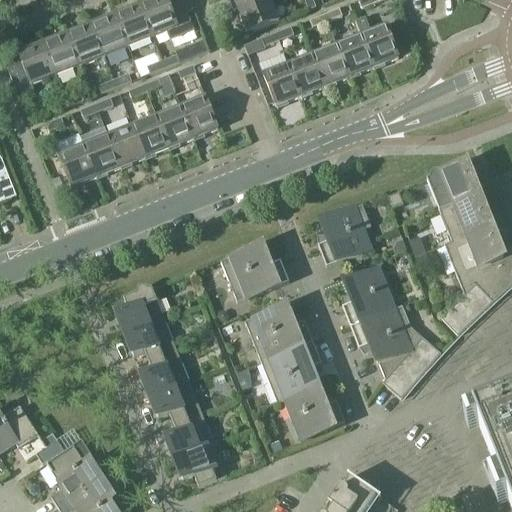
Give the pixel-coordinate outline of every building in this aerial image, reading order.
[(166,0),(160,0),(141,8),(153,40),(167,34),(171,43),(195,33),(188,15),(193,13),(188,0),(171,0),(167,2),(166,0)] [(228,0),(234,13),(238,11),(266,0),(228,0)] [(269,0),(266,0),(238,11),(248,36),(279,24),(269,0)] [(316,9),(312,0),(303,0),(309,12),(316,9)] [(377,4),(375,0),(366,0),(359,3),(362,10),(377,4)] [(117,17),(116,17),(129,49),(153,40),(141,8),(117,17)] [(340,10),(325,16),(328,24),(343,18),(340,10)] [(313,30),(328,24),(325,16),(310,22),(313,30)] [(93,27),(92,27),(105,59),(129,49),(116,17),(93,27)] [(366,20),(356,24),(362,39),(362,38),(374,70),(399,60),(387,29),(372,35),(366,20)] [(69,36),(68,37),(81,68),(105,59),(92,27),(69,36)] [(291,30),(277,36),(279,43),(294,37),(291,30)] [(277,36),(262,41),(265,49),(279,43),(277,36)] [(44,46),(57,78),(81,68),(68,37),(44,46)] [(362,39),(337,48),(350,80),(374,70),(362,38),(362,39)] [(22,65),(8,70),(19,98),(34,92),(32,88),(57,78),(44,46),(19,56),(22,65)] [(337,48),(313,58),(326,89),(350,80),(337,48)] [(178,58),(163,64),(166,71),(181,65),(178,58)] [(313,58),(289,67),(302,99),(326,89),(313,58)] [(166,71),(163,64),(149,69),(152,77),(166,71)] [(289,67),(264,77),(276,109),(302,99),(289,67)] [(182,81),(196,76),(194,68),(180,74),(182,81)] [(129,77),(114,83),(118,91),(132,85),(129,77)] [(160,82),(144,88),(147,96),(163,90),(160,82)] [(102,96),(118,91),(114,83),(100,89),(102,96)] [(133,101),(147,96),(144,88),(130,94),(133,101)] [(81,96),(66,102),(69,110),(84,104),(81,96)] [(182,111),(181,111),(194,142),(219,132),(206,101),(182,111)] [(69,110),(66,102),(51,108),(54,116),(69,110)] [(111,102),(96,108),(99,115),(114,109),(111,102)] [(85,121),(99,115),(96,108),(82,113),(85,121)] [(158,120),(157,120),(170,152),(194,142),(181,111),(158,120)] [(157,120),(133,130),(146,161),(169,152),(170,152),(157,120)] [(47,127),(50,135),(65,129),(62,121),(47,127)] [(133,130),(109,140),(122,171),(146,161),(133,130)] [(108,140),(85,149),(97,180),(121,171),(122,171),(109,140),(108,140)] [(85,149),(60,159),(72,190),(97,181),(97,180),(85,149)] [(0,205),(17,199),(0,154),(0,205)] [(431,181),(427,182),(437,206),(440,214),(440,215),(479,199),(471,177),(466,179),(461,169),(442,176),(438,174),(434,174),(431,177),(431,181)] [(404,206),(399,195),(388,200),(393,211),(404,206)] [(479,199),(440,215),(452,245),(453,246),(487,232),(482,222),(488,220),(479,199)] [(324,246),(318,248),(327,270),(372,252),(364,233),(371,230),(363,208),(348,213),(345,211),(340,211),(337,214),(337,218),(322,224),(327,238),(322,240),(324,246)] [(452,245),(445,247),(457,280),(504,262),(504,260),(496,240),(490,242),(487,232),(453,246),(452,245)] [(419,241),(410,244),(415,257),(416,259),(425,256),(419,241)] [(398,246),(395,251),(398,258),(407,254),(403,244),(398,246)] [(236,258),(221,264),(238,306),(290,285),(281,263),(275,265),(273,259),(268,261),(262,248),(247,254),(244,251),(239,251),(236,254),(236,258)] [(465,299),(468,297),(477,288),(493,306),(511,290),(511,257),(504,260),(504,262),(457,280),(465,299)] [(349,307),(343,309),(351,331),(396,313),(395,312),(379,272),(346,285),(351,299),(346,301),(349,307)] [(477,288),(468,297),(485,314),(493,306),(477,288)] [(129,313),(118,317),(126,338),(165,323),(152,291),(149,292),(146,290),(141,290),(138,293),(138,297),(124,302),(129,313)] [(476,323),(485,314),(468,297),(465,299),(459,305),(476,323)] [(467,331),(476,323),(459,305),(450,313),(467,331)] [(286,309),(245,325),(262,366),(314,345),(305,324),(299,326),(297,320),(292,322),(286,309)] [(396,313),(351,331),(359,352),(365,350),(368,355),(373,353),(378,367),(379,366),(386,383),(391,377),(399,368),(407,359),(414,350),(423,341),(411,331),(403,309),(395,312),(396,313)] [(219,315),(218,319),(219,323),(223,325),(227,323),(229,319),(228,315),(224,313),(219,315)] [(458,339),(467,331),(450,313),(442,322),(458,339)] [(165,323),(126,338),(134,360),(146,355),(150,365),(178,354),(165,323)] [(212,331),(198,336),(201,345),(215,339),(212,331)] [(441,357),(423,341),(414,350),(433,366),(441,357)] [(314,345),(262,366),(278,407),(285,404),(285,403),(318,390),(313,377),(318,375),(316,369),(322,366),(314,345)] [(433,366),(414,350),(407,359),(425,375),(433,366)] [(154,375),(142,380),(151,401),(190,386),(178,354),(150,365),(154,375)] [(425,375),(407,359),(399,368),(418,384),(425,375)] [(399,368),(391,377),(410,393),(418,384),(399,368)] [(237,378),(241,388),(247,385),(250,379),(247,374),(237,378)] [(391,377),(386,383),(383,386),(402,402),(410,393),(391,377)] [(190,386),(151,401),(159,422),(170,418),(174,428),(202,417),(190,386)] [(318,390),(285,403),(285,404),(301,444),(346,426),(337,404),(331,407),(329,401),(324,403),(318,390)] [(511,402),(476,417),(493,460),(483,464),(496,495),(505,491),(511,509),(511,402)] [(0,417),(0,456),(16,446),(19,450),(37,438),(38,438),(21,410),(3,422),(0,417)] [(178,438),(167,442),(176,463),(215,447),(202,417),(174,428),(178,438)] [(47,466),(65,455),(58,445),(53,437),(41,445),(46,452),(37,458),(44,469),(47,467),(47,466)] [(65,455),(47,466),(47,467),(64,493),(52,501),(59,511),(102,483),(89,464),(94,461),(83,443),(82,444),(74,449),(65,455)] [(273,456),(283,452),(279,444),(270,448),(273,456)] [(215,447),(176,463),(185,482),(194,478),(199,491),(227,480),(215,447)] [(332,507),(331,508),(336,511),(374,511),(382,502),(376,498),(377,497),(349,479),(348,481),(349,481),(345,492),(344,492),(343,493),(341,493),(340,494),(340,495),(332,507)] [(102,483),(59,511),(125,511),(126,511),(125,511),(114,511),(110,505),(114,502),(102,483)]
